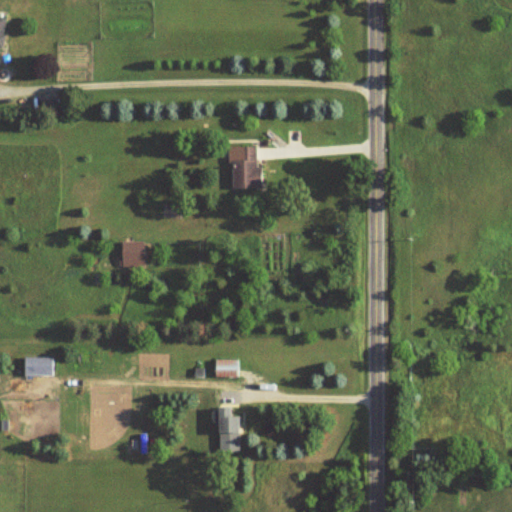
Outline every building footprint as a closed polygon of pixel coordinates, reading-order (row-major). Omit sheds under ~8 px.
[(0,60),(10,18),(0,15),(0,60)] [(235,161),(235,189),(261,189),(261,148),(240,148),(240,161),(235,161)] [(146,244),(125,244),(125,258),(146,258),(146,244)] [(13,358),(13,376),(52,376),(52,358),(13,358)] [(239,360),(216,360),(216,378),(239,378),(239,360)] [(241,453),(241,418),(222,418),(222,453),(241,453)]
